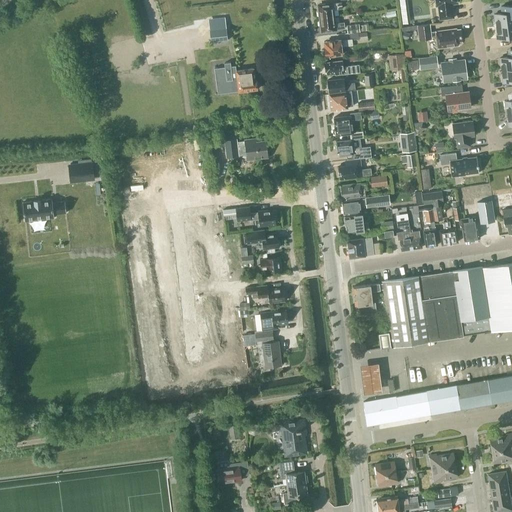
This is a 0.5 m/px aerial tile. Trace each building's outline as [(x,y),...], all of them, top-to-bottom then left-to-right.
[(439,20),(453,18),(451,4),(456,3),(455,0),(434,0),(436,6),(438,6),(439,20)] [(341,2),(333,3),(333,2),(317,4),(318,19),(335,17),(334,10),(342,9),(341,2)] [(496,26),(511,24),(511,4),(500,6),(501,13),(494,14),(496,26)] [(407,10),(399,11),(401,23),(409,22),(407,10)] [(344,22),(336,23),(335,17),(318,19),(320,33),(337,31),(337,30),(345,29),(344,22)] [(360,32),(359,24),(346,25),(347,33),(360,32)] [(511,44),(511,24),(496,26),(498,39),(510,37),(511,44)] [(417,26),(419,40),(431,38),(429,25),(417,26)] [(226,28),(209,30),(210,42),(227,40),(226,28)] [(457,42),(461,41),(460,29),(456,30),(456,29),(435,31),(437,48),(458,46),(457,42)] [(360,32),(358,32),(359,39),(359,40),(360,39),(368,39),(367,35),(367,31),(366,31),(360,32)] [(402,38),(408,40),(410,34),(404,32),(402,38)] [(152,58),(146,35),(127,40),(129,46),(133,45),(138,62),(152,58)] [(323,49),(322,51),(323,54),(324,56),(325,57),(341,55),(340,47),(353,45),(352,40),(352,39),(350,39),(339,40),(323,42),(324,48),(323,48),(323,49)] [(500,58),(499,58),(500,65),(501,65),(502,70),(511,68),(511,49),(506,50),(507,57),(500,58)] [(405,68),(403,53),(388,55),(389,70),(405,68)] [(436,56),(418,58),(420,69),(438,67),(436,56)] [(407,61),(408,70),(418,68),(417,60),(407,61)] [(359,64),(342,66),(341,61),(324,63),(325,74),(326,74),(326,75),(335,74),(336,75),(343,74),(360,72),(359,64)] [(443,81),(466,78),(464,61),(441,64),(443,81)] [(235,71),(231,71),(230,62),(224,63),(224,67),(214,68),(216,82),(216,85),(228,84),(229,91),(229,92),(238,91),(238,92),(257,89),(257,88),(258,86),(258,82),(256,81),(256,80),(255,80),(253,68),(235,70),(235,71)] [(502,76),(501,76),(502,83),(503,82),(511,81),(511,68),(502,70),(502,76)] [(374,86),(372,74),(364,75),(365,87),(374,86)] [(348,87),(347,87),(344,87),(343,79),(327,81),(328,92),(355,89),(354,82),(347,83),(348,87)] [(456,109),(470,107),(468,92),(462,92),(461,85),(440,87),(441,96),(445,95),(447,113),(456,112),(456,109)] [(348,108),(348,107),(353,106),(351,90),(346,91),(328,93),(330,111),(348,108)] [(374,110),(373,101),(357,102),(358,111),(374,110)] [(410,119),(408,106),(401,107),(403,120),(410,119)] [(379,118),(377,110),(369,111),(370,119),(379,118)] [(428,120),(426,111),(417,112),(418,122),(428,120)] [(350,139),(363,137),(363,132),(353,133),(351,121),(362,120),(361,113),(350,114),(351,116),(334,118),(335,126),(333,129),(333,134),(336,136),(349,134),(350,139)] [(457,147),(469,146),(468,137),(474,136),(472,121),(452,124),(454,138),(456,138),(457,147)] [(415,135),(426,127),(423,122),(413,123),(415,135)] [(416,150),(413,132),(399,133),(402,152),(416,150)] [(246,159),(267,157),(265,140),(256,141),(255,138),(244,140),(244,141),(236,142),(236,139),(224,140),(226,157),(238,156),(238,154),(246,153),(246,159)] [(339,156),(346,156),(347,160),(371,157),(369,147),(361,148),(360,139),(336,142),(336,145),(334,147),(335,148),(337,150),(337,152),(339,152),(339,156)] [(444,150),(443,142),(434,143),(436,151),(444,150)] [(478,173),(479,173),(476,156),(476,157),(456,160),(455,153),(439,155),(441,165),(450,164),(452,177),(465,175),(465,174),(478,172),(478,173)] [(416,166),(414,154),(401,155),(402,164),(407,163),(407,167),(416,166)] [(370,169),(362,170),(360,159),(346,161),(346,167),(337,168),(339,179),(370,175),(370,169)] [(203,179),(203,181),(204,181),(201,161),(188,163),(189,165),(177,166),(177,164),(176,164),(179,184),(191,183),(191,181),(203,179)] [(78,163),(68,164),(70,183),(94,180),(92,162),(78,163)] [(163,183),(164,183),(161,163),(149,164),(149,166),(137,167),(137,166),(136,166),(139,186),(152,184),(151,182),(163,181),(163,183)] [(387,185),(386,174),(369,176),(371,187),(387,185)] [(429,178),(421,179),(422,188),(430,187),(429,178)] [(366,188),(366,183),(340,186),(341,198),(364,196),(363,188),(366,188)] [(432,206),(434,221),(443,220),(440,205),(443,205),(441,190),(422,193),(423,204),(431,203),(432,206)] [(511,191),(511,190),(492,193),(493,196),(495,209),(511,206),(511,191)] [(366,207),(389,204),(388,195),(342,201),(343,214),(360,212),(359,206),(365,206),(366,207)] [(52,199),(22,202),(25,221),(54,218),(54,214),(66,213),(65,201),(52,202),(52,199)] [(460,219),(458,207),(459,207),(458,200),(452,201),(453,208),(455,220),(457,219),(459,229),(462,229),(464,240),(479,238),(475,216),(460,219)] [(157,202),(137,205),(139,217),(141,217),(142,228),(140,229),(160,227),(159,214),(157,214),(156,203),(157,203),(157,202)] [(251,214),(250,206),(236,208),(237,221),(250,220),(250,221),(258,220),(259,227),(267,225),(267,224),(274,223),(273,211),(257,213),(257,214),(251,214)] [(508,233),(511,232),(511,208),(502,210),(504,227),(507,227),(508,233)] [(425,247),(436,245),(431,209),(424,210),(425,222),(429,221),(429,226),(431,226),(431,229),(423,230),(425,247)] [(216,233),(217,233),(214,213),(202,214),(202,216),(190,218),(190,216),(192,236),(205,234),(205,233),(216,231),(216,233)] [(346,233),(368,230),(367,223),(362,223),(361,215),(344,217),(346,233)] [(409,230),(407,220),(396,222),(397,228),(402,227),(402,231),(396,232),(397,240),(399,240),(400,251),(412,249),(409,230)] [(393,228),(392,221),(380,222),(381,230),(393,228)] [(441,244),(456,242),(454,228),(450,228),(449,221),(442,222),(444,229),(439,230),(441,244)] [(394,236),(393,229),(383,231),(384,237),(394,236)] [(264,230),(245,232),(247,244),(262,242),(263,250),(266,249),(266,253),(267,253),(275,252),(275,248),(279,248),(281,247),(280,241),(278,239),(277,233),(265,234),(264,230)] [(418,231),(411,232),(411,230),(409,230),(412,249),(421,247),(418,231)] [(360,239),(347,241),(349,258),(360,256),(371,255),(374,254),(372,243),(371,232),(363,234),(364,238),(360,239)] [(143,257),(145,257),(147,269),(145,269),(145,270),(165,267),(163,255),(162,255),(160,243),(162,243),(162,242),(142,245),(143,257)] [(215,265),(213,254),(215,254),(215,253),(195,256),(197,268),(198,268),(200,279),(198,280),(218,278),(216,265),(215,265)] [(253,263),(252,255),(241,256),(242,264),(253,263)] [(280,270),(279,258),(279,256),(259,259),(261,270),(266,270),(266,272),(280,270)] [(511,328),(511,262),(475,269),(474,267),(381,282),(382,283),(383,290),(392,346),(463,336),(491,331),(511,328)] [(154,308),(154,309),(174,306),(172,294),(170,294),(169,282),(171,282),(151,284),(152,297),(154,297),(156,308),(154,308)] [(359,305),(360,313),(375,311),(374,303),(372,303),(371,291),(383,290),(382,283),(353,287),(355,305),(359,305)] [(262,287),(245,289),(246,295),(252,294),(252,298),(261,297),(268,296),(268,303),(284,302),(282,289),(263,291),(262,287)] [(200,329),(220,327),(218,314),(217,315),(215,303),(217,303),(217,302),(197,305),(198,317),(200,317),(202,329),(200,329)] [(272,325),(287,323),(285,311),(270,313),(270,314),(260,315),(261,330),(271,329),(272,329),(272,325)] [(156,349),(156,350),(176,347),(175,335),(173,335),(172,323),(173,323),(173,322),(153,325),(155,338),(157,337),(158,349),(156,349)] [(381,348),(391,346),(389,332),(379,333),(381,348)] [(269,367),(280,366),(277,341),(272,342),(272,339),(271,333),(255,335),(255,341),(262,340),(262,344),(261,344),(263,362),(262,362),(263,370),(269,370),(269,367)] [(214,374),(212,374),(212,375),(232,372),(230,360),(228,360),(227,348),(229,348),(229,347),(209,350),(210,363),(212,362),(214,374)] [(164,386),(177,385),(177,383),(188,381),(188,383),(189,383),(187,363),(174,365),(174,367),(163,368),(162,366),(164,386)] [(377,363),(358,366),(362,394),(381,392),(377,363)] [(511,376),(487,380),(491,403),(511,399),(511,376)] [(487,380),(426,391),(430,414),(491,403),(487,380)] [(426,391),(363,402),(367,426),(430,414),(426,391)] [(303,432),(305,432),(303,421),(279,424),(280,433),(283,432),(286,456),(306,453),(303,432)] [(258,425),(253,423),(248,427),(248,433),(254,435),(259,431),(258,425)] [(238,425),(228,427),(230,439),(239,438),(239,434),(243,433),(242,425),(238,425)] [(492,451),(511,447),(511,433),(506,434),(506,436),(490,439),(492,451)] [(510,462),(511,461),(511,447),(492,451),(494,463),(510,460),(510,462)] [(431,469),(455,465),(453,453),(436,456),(436,454),(429,455),(431,469)] [(241,476),(248,475),(247,462),(230,464),(230,462),(227,461),(218,462),(217,464),(218,471),(217,471),(218,477),(217,477),(218,484),(241,481),(241,476)] [(377,475),(396,472),(394,461),(375,464),(377,475)] [(286,478),(287,485),(305,483),(305,482),(308,482),(307,475),(304,475),(304,472),(294,474),(294,467),(294,463),(279,465),(281,479),(286,478)] [(441,480),(457,477),(455,465),(431,469),(434,483),(441,482),(441,480)] [(490,488),(508,485),(505,471),(487,474),(490,488)] [(377,475),(378,486),(397,483),(396,472),(377,475)] [(298,496),(307,495),(305,483),(287,485),(288,493),(283,494),(284,504),(299,502),(298,496)] [(492,499),(510,496),(508,485),(490,488),(492,499)] [(451,496),(450,488),(437,489),(438,498),(451,496)] [(405,500),(397,501),(397,496),(376,499),(377,508),(418,502),(417,497),(405,498),(405,500)] [(493,511),(497,511),(511,509),(511,508),(510,496),(492,499),(493,511)] [(434,509),(451,506),(450,499),(433,501),(434,509)] [(281,509),(280,502),(269,503),(270,510),(281,509)] [(405,511),(405,509),(418,507),(418,502),(377,508),(377,511),(405,511)]
